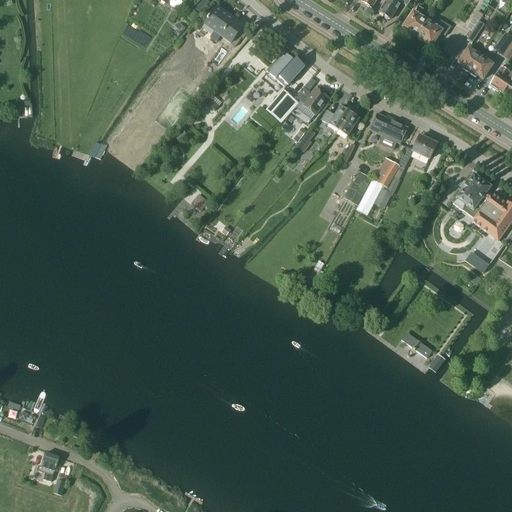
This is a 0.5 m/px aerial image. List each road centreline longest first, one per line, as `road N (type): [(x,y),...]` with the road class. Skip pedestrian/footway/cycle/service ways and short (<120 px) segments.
road 1 (residential): [(511,181),(325,67),(246,0)]
road 2 (tertiary): [(511,134),(297,0)]
road 3 (unclassified): [(122,500),(99,472),(0,428)]
